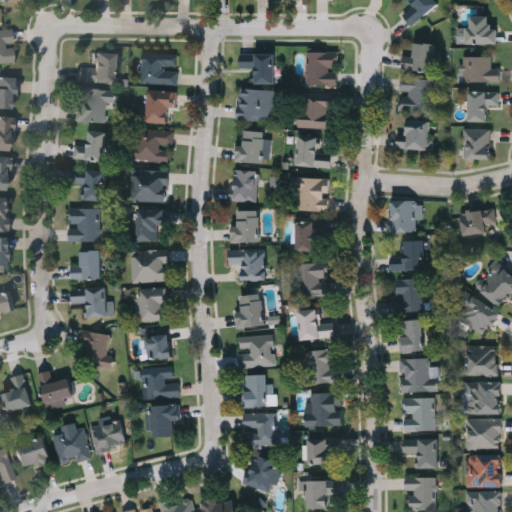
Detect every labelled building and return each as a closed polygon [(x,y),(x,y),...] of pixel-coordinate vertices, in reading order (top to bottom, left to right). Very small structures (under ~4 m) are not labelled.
[(414,5),(410,0),(436,0),(439,3),(412,23),(404,13),(414,5)] [(498,16),(498,42),(458,42),(458,26),(472,26),(472,16),(498,16)] [(0,63),(0,29),(15,29),(15,63),(0,63)] [(437,43),(433,71),(403,67),(405,55),(414,56),(417,40),(437,43)] [(95,67),(96,50),(116,51),(115,82),(80,81),(81,66),(95,67)] [(276,82),(256,82),(256,68),(242,68),(242,51),(276,52),(276,82)] [(339,84),(308,84),(308,51),(339,51),(339,84)] [(179,52),(179,82),(143,82),(143,52),(179,52)] [(463,80),(463,55),(492,55),(492,67),(501,67),(501,80),(463,80)] [(0,76),(16,77),(16,107),(0,107),(0,76)] [(433,78),(431,111),(401,109),(402,92),(403,76),(433,78)] [(116,101),(108,101),(107,120),(78,119),(79,87),(117,88),(116,101)] [(276,88),(275,120),(239,119),(240,87),(276,88)] [(147,120),(149,88),(177,90),(177,106),(169,106),(169,121),(147,120)] [(471,119),(471,89),(500,89),(500,105),(488,105),(488,119),(471,119)] [(336,127),(301,127),(301,93),(337,93),(336,127)] [(12,150),(0,149),(0,114),(13,115),(12,150)] [(434,120),(432,149),(398,146),(399,137),(408,138),(410,118),(434,120)] [(176,129),(175,144),(164,143),(163,160),(137,159),(138,128),(176,129)] [(266,129),(265,161),(237,160),(237,143),(245,143),(245,128),(266,129)] [(492,158),(465,158),(465,128),(492,128),(492,158)] [(76,142),(89,142),(90,129),(108,129),(107,159),(75,158),(76,142)] [(298,165),(300,134),(322,135),(321,151),(334,152),(333,167),(298,165)] [(0,189),(0,156),(9,156),(8,189),(0,189)] [(87,183),(75,183),(75,168),(108,168),(108,199),(87,199),(87,183)] [(169,169),(169,200),(133,200),(133,169),(169,169)] [(259,200),(235,200),(235,169),(259,169),(259,200)] [(329,210),(301,209),(301,189),(293,188),(294,176),(330,177),(329,210)] [(0,197),(0,231),(8,232),(7,197),(0,197)] [(391,231),(391,199),(418,199),(418,231),(391,231)] [(101,240),(70,240),(70,206),(101,206),(101,240)] [(168,225),(161,225),(161,240),(138,240),(138,208),(168,208),(168,225)] [(496,223),(487,223),(488,233),(465,234),(463,209),(495,208),(496,223)] [(233,225),(239,225),(239,209),(262,209),(262,241),(233,241),(233,225)] [(298,220),(328,220),(328,235),(316,235),(316,250),(298,250),(298,220)] [(0,237),(9,237),(10,268),(0,268),(0,237)] [(404,239),(427,239),(427,268),(393,269),(392,258),(405,257),(404,239)] [(168,248),(170,280),(133,281),(132,250),(168,248)] [(268,248),(268,279),(244,279),(244,264),(231,264),(231,248),(268,248)] [(103,249),(103,278),(73,278),(73,262),(83,262),(83,249),(103,249)] [(511,293),(503,306),(476,286),(495,260),(511,272),(511,293)] [(330,262),(330,295),(299,295),(299,262),(330,262)] [(426,311),(399,311),(399,278),(426,278),(426,311)] [(73,287),(108,286),(108,300),(115,300),(115,315),(88,316),(88,303),(73,304),(73,287)] [(141,320),(141,297),(143,297),(143,287),(169,287),(169,320),(141,320)] [(0,293),(9,291),(13,309),(0,312),(0,293)] [(241,326),(238,294),(264,292),(267,324),(241,326)] [(488,334),(459,318),(472,294),(501,310),(488,334)] [(337,337),(301,338),(300,308),(320,307),(321,319),(337,319),(337,337)] [(401,335),(406,335),(404,320),(424,318),(427,349),(402,352),(401,335)] [(109,366),(81,363),(84,330),(112,332),(109,366)] [(173,357),(148,358),(148,333),(172,332),(173,357)] [(243,334),(275,334),(275,366),(243,366),(243,334)] [(500,344),(500,373),(468,373),(468,344),(500,344)] [(337,349),(337,367),(341,367),(341,382),(312,382),(312,349),(337,349)] [(440,365),(441,390),(403,391),(402,357),(431,357),(432,366),(440,365)] [(182,396),(145,398),(143,367),(175,365),(176,380),(181,379),(182,396)] [(50,405),(39,374),(52,369),(56,380),(68,376),(75,396),(50,405)] [(4,392),(15,389),(11,376),(25,372),(35,403),(10,410),(4,392)] [(276,405),(246,405),(246,373),(276,373),(276,405)] [(503,413),(471,413),(471,380),(503,380),(503,413)] [(343,424),(307,425),(306,392),(342,392),(343,424)] [(437,429),(406,429),(406,414),(405,414),(405,396),(436,396),(437,429)] [(147,412),(150,412),(150,404),(182,403),(182,419),(175,419),(175,433),(148,434),(147,412)] [(279,411),(279,444),(246,444),(246,411),(279,411)] [(502,417),(502,448),(468,448),(468,417),(502,417)] [(127,444),(97,450),(93,425),(123,419),(127,444)] [(92,457),(79,460),(77,454),(60,458),(55,434),(86,427),(92,457)] [(16,446),(45,436),(54,463),(39,468),(36,461),(23,465),(16,446)] [(330,462),(309,462),(309,437),(344,437),(344,450),(330,450),(330,462)] [(440,466),(420,466),(420,452),(405,452),(405,437),(440,437),(440,466)] [(0,446),(5,445),(17,479),(2,484),(1,479),(0,479),(0,446)] [(285,463),(274,493),(245,482),(256,452),(285,463)] [(504,485),(468,485),(468,453),(504,453),(504,485)] [(407,489),(407,475),(438,475),(438,508),(411,508),(411,489),(407,489)] [(309,479),(344,479),(344,492),(331,492),(331,507),(309,507),(309,479)] [(504,489),(504,511),(467,511),(467,489),(504,489)] [(193,495),(196,511),(164,511),(162,501),(193,495)] [(205,511),(203,500),(218,496),(219,502),(235,498),(238,511),(205,511)]
